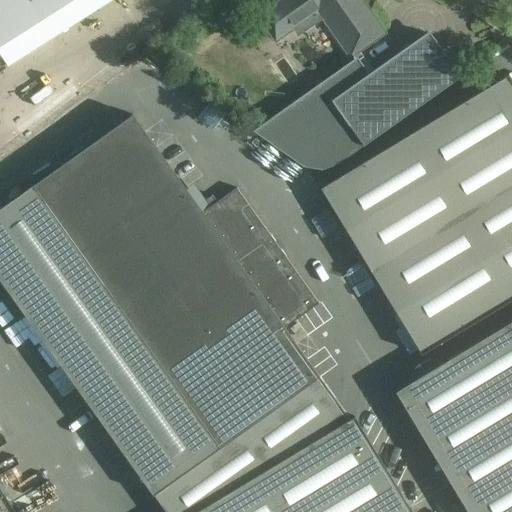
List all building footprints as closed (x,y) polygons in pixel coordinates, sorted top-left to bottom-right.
[(0,0),(0,54),(7,66),(111,0),(0,0)] [(282,0),(259,17),(275,40),(295,26),(292,21),(315,5),(350,56),(351,55),(355,61),(254,133),(302,166),(321,170),(339,162),(462,76),(460,74),(462,73),(450,55),(446,58),(429,34),(375,73),(358,50),(383,33),(359,0),(282,0)] [(511,81),(508,75),(320,189),(422,355),(511,299),(511,81)] [(202,212),(132,114),(0,208),(0,279),(154,495),(319,377),(284,327),(319,303),(237,188),(202,212)] [(511,511),(511,321),(395,392),(467,511),(511,511)] [(411,511),(354,417),(196,511),(411,511)]
